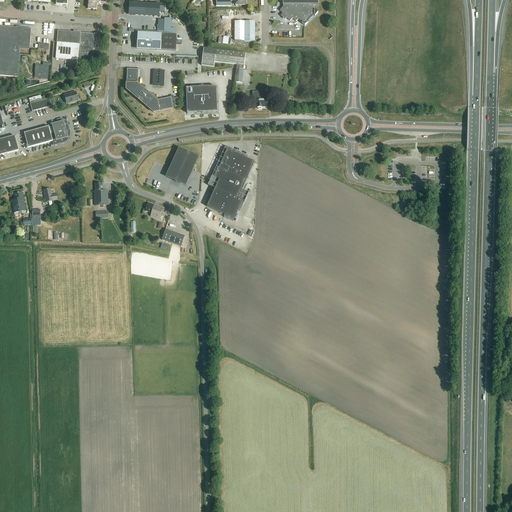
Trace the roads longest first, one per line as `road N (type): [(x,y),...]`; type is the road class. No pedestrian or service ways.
road 1 (motorway): [(480,511),(490,74)]
road 2 (motorway): [(476,104),(467,511)]
road 3 (unclassified): [(208,511),(200,244),(177,207),(130,185),(122,161)]
road 4 (primary): [(366,131),(511,133)]
road 5 (primary): [(511,126),(367,119)]
road 6 (primary): [(167,134),(302,124)]
